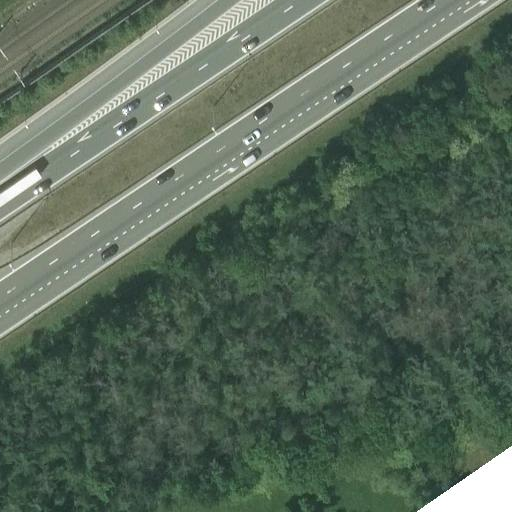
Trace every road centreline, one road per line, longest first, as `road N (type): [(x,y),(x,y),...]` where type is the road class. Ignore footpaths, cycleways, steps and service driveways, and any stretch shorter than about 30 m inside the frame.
road 1 (motorway): [(0,300),(445,0)]
road 2 (motorway): [(298,0),(31,180)]
road 3 (motorway): [(229,0),(63,129),(31,180)]
